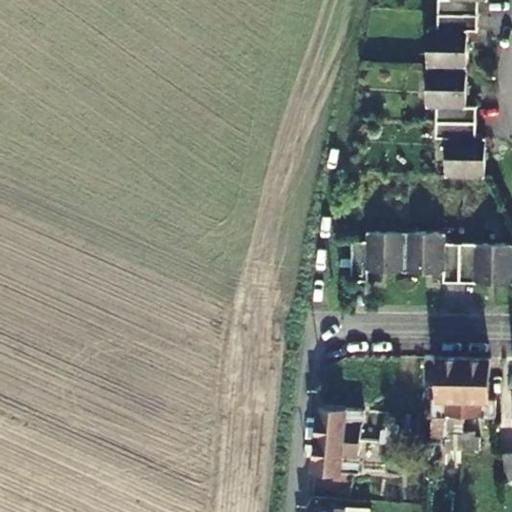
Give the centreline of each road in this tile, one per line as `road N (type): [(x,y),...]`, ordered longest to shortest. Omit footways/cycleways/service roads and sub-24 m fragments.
road 1 (track): [(312,355),(329,161),(366,0)]
road 2 (residential): [(299,511),(312,355),(357,329)]
road 3 (residential): [(511,332),(357,329)]
